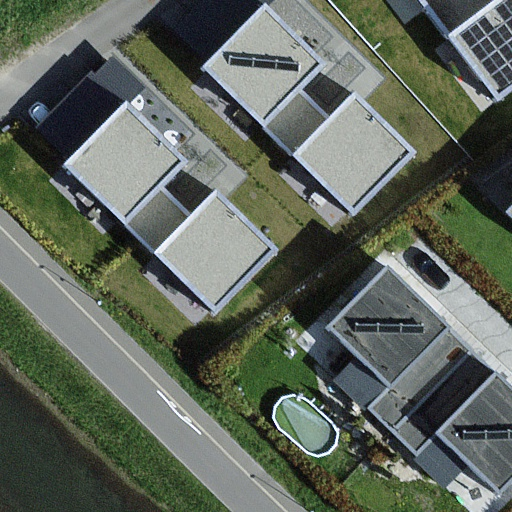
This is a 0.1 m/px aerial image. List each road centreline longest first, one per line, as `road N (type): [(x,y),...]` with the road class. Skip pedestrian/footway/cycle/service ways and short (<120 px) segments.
road 1 (unclassified): [(262,511),(0,251)]
road 2 (residential): [(0,98),(140,0)]
